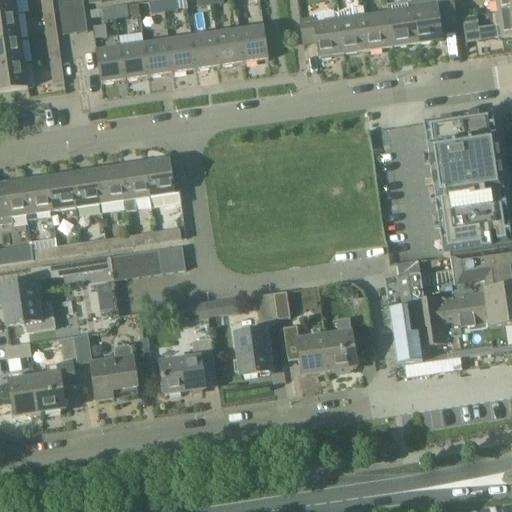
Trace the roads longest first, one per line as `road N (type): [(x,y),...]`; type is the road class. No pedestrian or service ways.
road 1 (residential): [(0,452),(13,457),(511,385)]
road 2 (residential): [(0,152),(511,75)]
road 3 (secondary): [(255,511),(511,476)]
